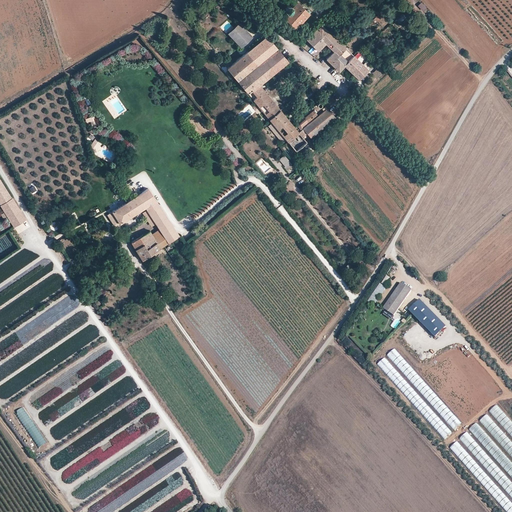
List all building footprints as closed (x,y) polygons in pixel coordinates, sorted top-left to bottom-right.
[(282,15),(295,28),(308,13),(297,1),(292,6),(290,5),(287,6),(285,8),(285,11),(286,12),(282,15)] [(417,4),(421,10),(426,7),(421,1),(417,4)] [(227,32),(240,45),(251,35),(238,21),(227,32)] [(306,38),(318,50),(325,42),(334,51),(341,43),(320,24),(306,38)] [(246,49),(256,62),(276,45),(266,33),(246,49)] [(326,58),(339,70),(344,64),(367,86),(377,77),(353,55),(341,43),(334,51),(326,58)] [(237,78),(248,90),(258,82),(275,68),(278,72),(290,63),(276,45),(256,62),(237,78)] [(353,55),(377,77),(384,71),(360,48),(353,55)] [(227,66),(237,78),(256,62),(246,49),(227,66)] [(253,97),(269,116),(279,108),(263,88),(258,82),(248,90),(253,97)] [(269,116),(287,138),(297,129),(279,108),(269,116)] [(301,128),(309,137),(334,117),(325,108),(316,115),(301,128)] [(298,123),(301,128),(316,115),(313,111),(298,123)] [(287,138),(295,147),(305,139),(297,129),(287,138)] [(285,167),(291,163),(284,153),(278,157),(285,167)] [(0,203),(1,205),(12,198),(0,178),(0,203)] [(112,211),(120,223),(146,206),(148,209),(157,222),(161,229),(169,242),(171,240),(179,235),(148,188),(112,211)] [(26,220),(12,198),(1,205),(0,206),(14,228),(26,220)] [(143,213),(151,226),(157,222),(148,209),(143,213)] [(152,235),(160,247),(163,245),(169,242),(161,229),(152,235)] [(132,242),(142,259),(160,247),(152,235),(149,231),(132,242)] [(385,285),(390,277),(386,274),(381,283),(385,285)] [(368,300),(375,304),(386,287),(379,283),(368,300)] [(410,290),(400,283),(382,308),(392,315),(410,290)] [(387,354),(420,392),(423,389),(424,390),(428,386),(394,348),(387,354)] [(378,363),(413,402),(419,396),(384,357),(378,363)] [(117,369),(121,375),(127,371),(123,365),(117,369)] [(93,387),(42,419),(46,426),(52,423),(53,425),(100,395),(96,389),(94,390),(93,387)] [(489,410),(495,418),(503,412),(497,404),(489,410)] [(37,448),(45,443),(24,406),(15,411),(37,448)] [(443,417),(456,429),(462,422),(449,410),(443,417)] [(511,422),(503,412),(496,418),(511,436),(511,422)] [(486,414),(479,421),(486,428),(493,421),(486,414)] [(436,424),(434,419),(431,421),(441,439),(450,434),(443,420),(436,424)] [(73,422),(55,433),(59,440),(77,428),(73,422)] [(511,463),(477,422),(470,428),(511,478),(511,463)] [(511,442),(494,422),(487,428),(511,456),(511,442)] [(461,437),(511,499),(511,484),(468,430),(461,437)] [(457,441),(451,446),(505,511),(511,511),(511,504),(505,497),(501,500),(487,484),(491,481),(457,441)]
